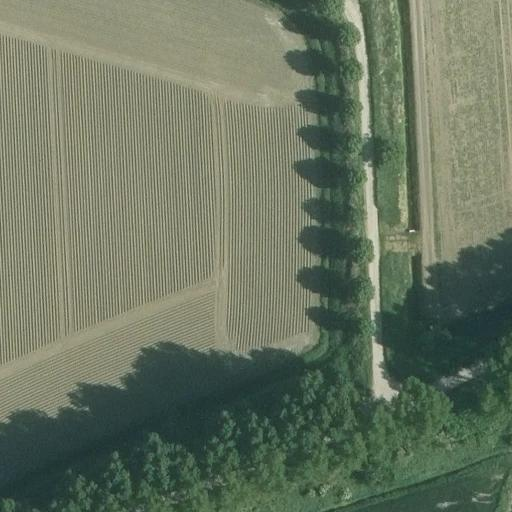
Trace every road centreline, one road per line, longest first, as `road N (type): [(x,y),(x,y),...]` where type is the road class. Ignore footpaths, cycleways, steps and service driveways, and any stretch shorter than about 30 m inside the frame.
road 1 (unclassified): [(380,418),(360,40),(339,0)]
road 2 (unclassified): [(148,511),(380,418)]
road 3 (unclassified): [(511,354),(380,418)]
